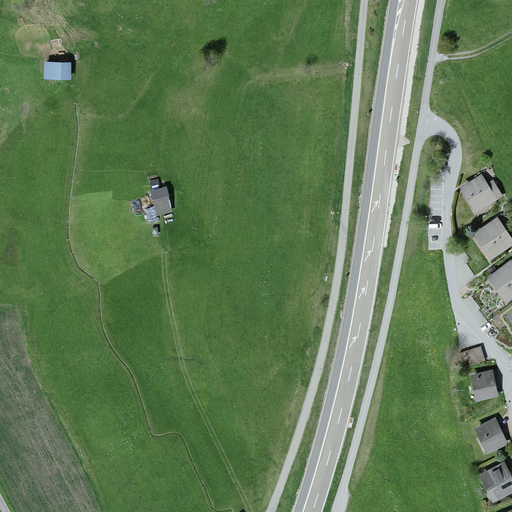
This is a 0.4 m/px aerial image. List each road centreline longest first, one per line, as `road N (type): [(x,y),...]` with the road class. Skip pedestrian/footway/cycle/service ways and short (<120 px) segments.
road 1 (unclassified): [(269,511),(312,389),(336,283),(363,0)]
road 2 (primary): [(307,511),(350,352),(404,0)]
road 3 (unclassified): [(335,511),(374,369),(423,118)]
road 4 (residential): [(423,118),(445,130),(456,149),(446,208),(454,296),(500,361),(511,407)]
road 5 (track): [(162,229),(188,381),(251,511)]
